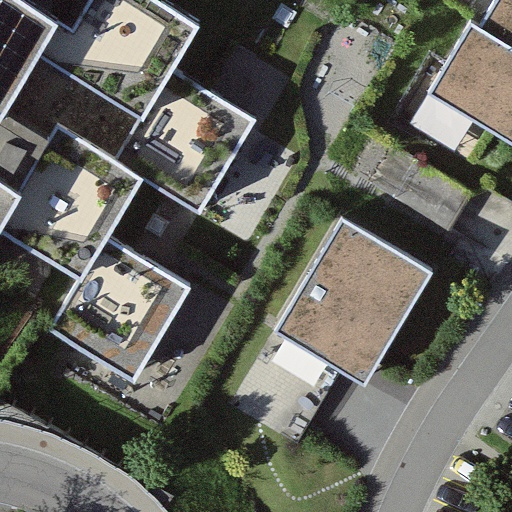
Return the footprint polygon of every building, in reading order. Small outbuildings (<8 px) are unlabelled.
[(0,0),(0,114),(58,17),(28,0),(0,0)] [(200,21),(164,0),(89,0),(53,61),(141,114),(143,115),(173,65),(200,21)] [(511,0),(493,0),(479,25),(511,45),(511,0)] [(471,20),(428,90),(511,140),(511,45),(479,25),(471,20)] [(257,115),(173,65),(143,115),(141,114),(115,157),(143,174),(142,176),(200,210),(257,115)] [(115,157),(58,123),(19,187),(22,188),(0,224),(0,228),(79,276),(82,277),(108,233),(142,176),(143,174),(115,157)] [(19,187),(0,175),(0,224),(22,188),(19,187)] [(433,268),(342,215),(275,327),(366,381),(433,268)] [(191,283),(108,233),(82,277),(79,276),(49,327),(134,378),(191,283)]
